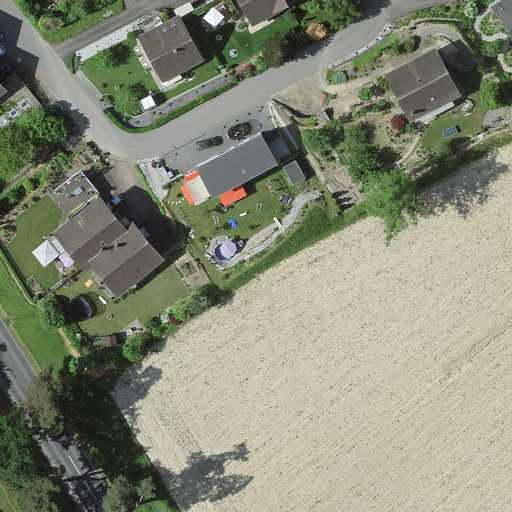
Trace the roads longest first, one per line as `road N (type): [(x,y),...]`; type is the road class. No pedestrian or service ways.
road 1 (residential): [(379,0),(354,30),(154,145),(119,141),(91,126),(39,57)]
road 2 (secondary): [(103,511),(0,345)]
road 3 (residential): [(39,57),(151,0)]
